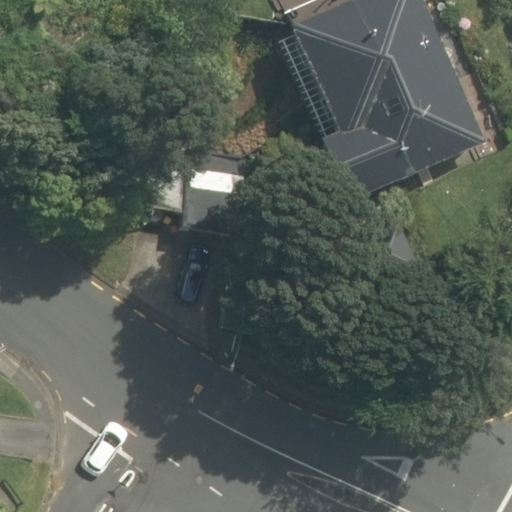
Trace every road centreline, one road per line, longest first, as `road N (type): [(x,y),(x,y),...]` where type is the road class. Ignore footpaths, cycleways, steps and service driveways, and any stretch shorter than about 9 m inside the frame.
road 1 (tertiary): [(388,511),(183,411)]
road 2 (tertiary): [(183,411),(0,275)]
road 3 (residential): [(183,411),(125,466),(100,511)]
